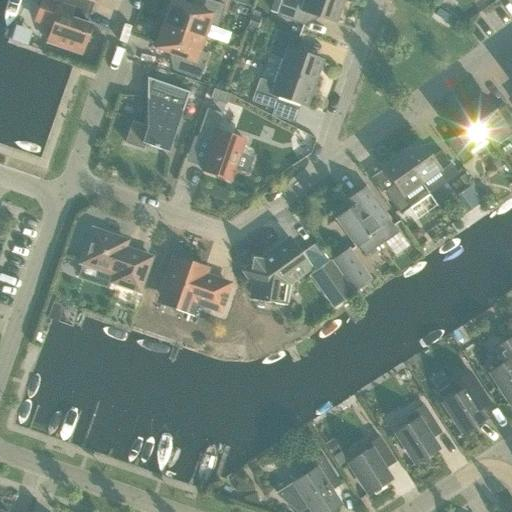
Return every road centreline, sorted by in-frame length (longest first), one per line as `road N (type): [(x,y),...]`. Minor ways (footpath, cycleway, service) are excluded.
road 1 (residential): [(70,178),(229,238),(317,175)]
road 2 (residential): [(317,175),(511,38)]
road 3 (residential): [(70,178),(128,0)]
road 4 (residential): [(378,0),(317,175)]
road 5 (residential): [(0,370),(60,196)]
road 6 (residential): [(0,451),(170,511)]
